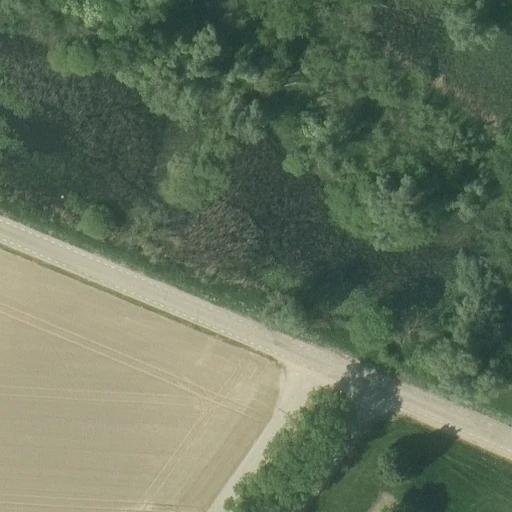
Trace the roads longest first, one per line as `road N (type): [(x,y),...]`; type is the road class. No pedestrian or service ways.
road 1 (tertiary): [(323,371),(0,238)]
road 2 (tertiary): [(511,448),(323,371)]
road 3 (unclassified): [(223,511),(323,371)]
